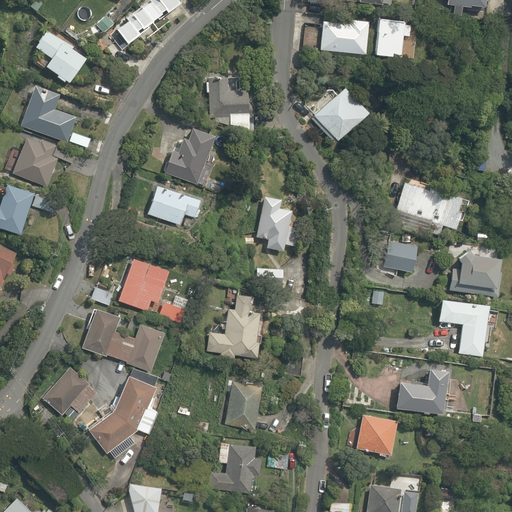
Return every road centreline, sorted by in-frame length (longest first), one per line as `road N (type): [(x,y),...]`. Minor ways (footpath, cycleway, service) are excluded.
road 1 (residential): [(285,0),(285,114),(334,190),(340,217),(310,511)]
road 2 (residential): [(0,405),(86,259),(125,127),(181,36),(221,0)]
road 3 (residential): [(94,511),(0,405)]
